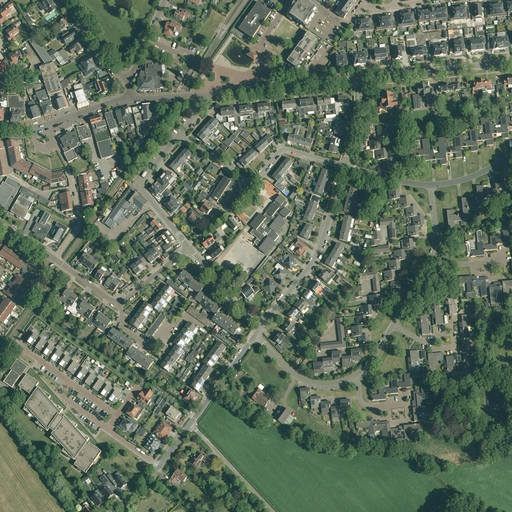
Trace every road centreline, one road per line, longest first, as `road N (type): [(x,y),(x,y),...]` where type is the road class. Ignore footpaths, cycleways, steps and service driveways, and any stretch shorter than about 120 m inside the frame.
road 1 (tertiary): [(260,326),(316,258),(343,166)]
road 2 (tertiary): [(358,79),(511,62)]
road 3 (unclassified): [(55,260),(78,221),(78,203),(50,123)]
road 4 (residential): [(188,247),(141,184),(179,134)]
road 5 (residential): [(204,329),(185,315),(145,346),(124,329),(119,301)]
road 6 (unclassified): [(272,511),(189,423)]
